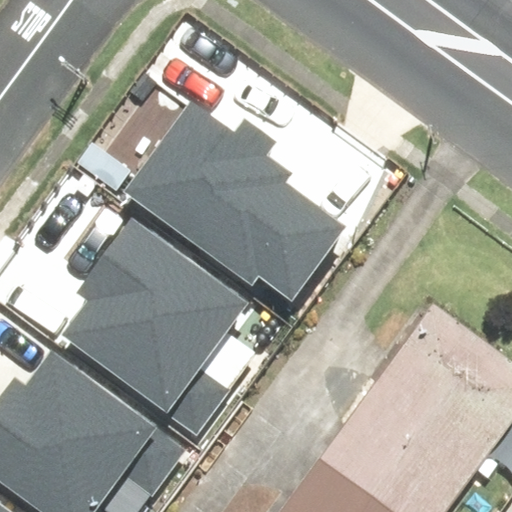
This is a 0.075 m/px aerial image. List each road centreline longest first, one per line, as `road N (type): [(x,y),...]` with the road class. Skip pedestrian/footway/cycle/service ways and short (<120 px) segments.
road 1 (secondary): [(394,0),(511,85)]
road 2 (residential): [(0,109),(80,0)]
